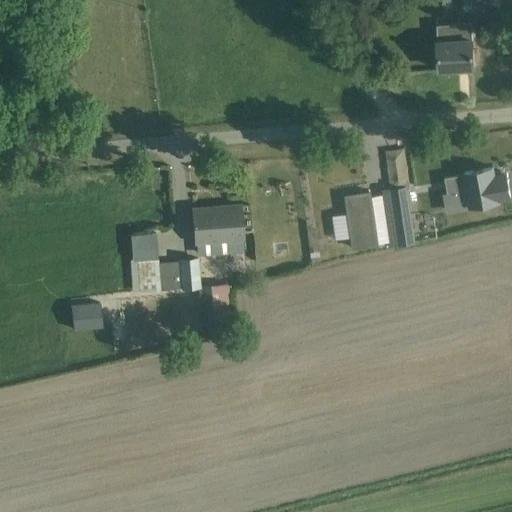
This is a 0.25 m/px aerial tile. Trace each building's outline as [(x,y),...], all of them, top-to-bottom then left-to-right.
[(462,0),(463,11),(484,10),(484,7),(501,6),(500,0),(462,0)] [(437,25),(438,41),(440,69),(474,67),(472,39),(470,23),(437,25)] [(465,174),(446,178),(449,193),(445,194),(448,209),(471,205),(471,206),(498,201),(493,168),(465,173),(465,174)] [(407,186),(383,190),(391,246),(415,242),(407,186)] [(371,191),(346,194),(353,248),(379,244),(371,191)] [(193,208),(195,242),(242,239),(239,205),(221,206),(221,210),(194,212),(194,208),(193,208)] [(159,257),(137,259),(139,273),(140,283),(141,292),(164,290),(181,288),(181,289),(201,287),(198,256),(179,258),(179,261),(160,263),(159,257)] [(228,285),(208,286),(210,334),(220,333),(230,333),(228,285)] [(72,301),(73,328),(102,326),(100,299),(80,300),(72,301)]
